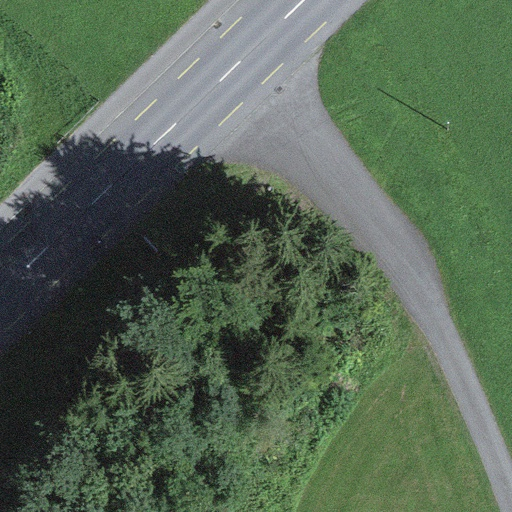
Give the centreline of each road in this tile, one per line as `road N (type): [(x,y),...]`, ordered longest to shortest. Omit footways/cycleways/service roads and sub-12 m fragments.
road 1 (track): [(511,500),(426,301),(384,238),(317,161),(225,77)]
road 2 (secondary): [(0,293),(305,0)]
